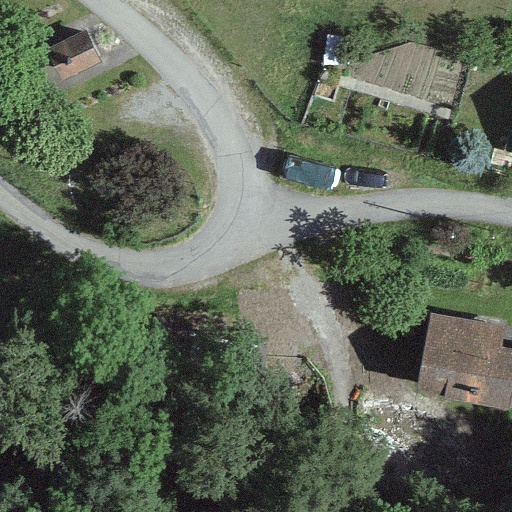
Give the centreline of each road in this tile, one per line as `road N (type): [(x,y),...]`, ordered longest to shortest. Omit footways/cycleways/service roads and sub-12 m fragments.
road 1 (track): [(288,511),(334,477),(336,375),(300,339),(243,340),(232,225)]
road 2 (residential): [(232,225),(238,171),(223,119),(180,67),(96,0)]
road 3 (residential): [(232,225),(442,199),(511,211)]
road 4 (residential): [(0,191),(73,247),(161,271),(220,251),(232,225)]
